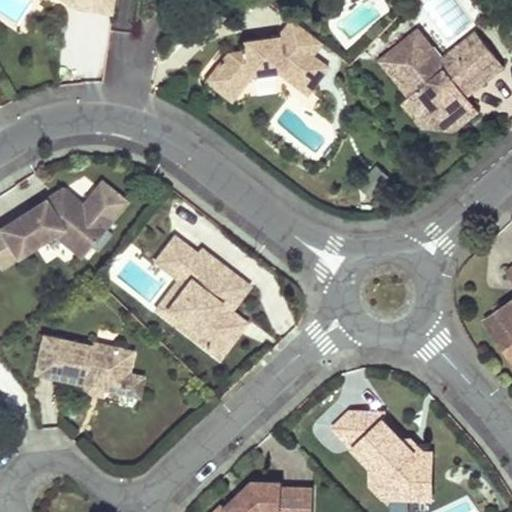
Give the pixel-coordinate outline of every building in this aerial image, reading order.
[(59,0),(72,8),(109,14),(111,0),(59,0)] [(319,45),(287,21),(273,39),(263,41),(263,46),(255,47),(254,42),(239,44),(241,53),(223,55),(201,84),(223,100),(244,73),(244,78),(249,78),(279,74),(288,81),(285,84),(304,98),(326,69),(310,57),(319,45)] [(409,48),(422,37),(416,29),(403,40),(409,48)] [(480,40),(473,31),(440,58),(444,63),(454,54),(457,58),(480,40)] [(480,86),(503,68),(480,40),(457,58),(454,54),(444,63),(440,58),(422,37),(409,48),(403,40),(376,62),(407,99),(400,105),(415,123),(427,114),(448,113),(457,125),(475,110),(465,98),(460,91),(461,84),(480,86)] [(244,73),(223,100),(229,105),(249,78),(244,78),(244,73)] [(465,98),(480,86),(461,84),(460,91),(465,98)] [(427,114),(415,123),(420,129),(453,128),(457,125),(448,113),(427,114)] [(356,184),(368,199),(390,181),(378,167),(356,184)] [(0,227),(0,233),(14,256),(48,235),(59,229),(85,251),(101,232),(99,230),(109,218),(86,199),(76,211),(59,197),(44,206),(42,202),(0,227)] [(59,229),(48,235),(78,260),(85,251),(59,229)] [(242,283),(200,250),(196,256),(175,239),(155,264),(178,282),(185,287),(178,296),(191,307),(179,321),(196,335),(192,340),(219,360),(239,334),(212,313),(219,305),(222,308),(242,283)] [(511,269),(505,274),(511,283),(511,305),(511,304),(483,324),(511,364),(511,269)] [(156,311),(192,340),(196,335),(179,321),(191,307),(178,296),(185,287),(178,282),(156,311)] [(248,287),(242,283),(222,308),(219,305),(212,313),(239,334),(245,326),(228,313),(248,287)] [(87,347),(40,336),(32,373),(81,385),(98,389),(120,394),(125,375),(130,353),(88,343),(87,347)] [(125,375),(120,394),(135,398),(139,378),(125,375)] [(98,389),(81,385),(79,392),(97,396),(98,389)] [(142,432),(158,437),(164,418),(149,413),(142,432)] [(332,429),(349,446),(349,413),(332,429)] [(370,486),(383,499),(411,500),(411,482),(429,482),(430,454),(421,454),(412,454),(401,442),(381,422),(382,414),(349,413),(349,446),(370,468),(370,486)] [(412,454),(421,454),(410,442),(401,442),(412,454)] [(429,482),(411,482),(411,500),(428,500),(429,482)] [(309,511),(310,490),(280,489),(280,485),(251,484),(242,493),(242,497),(237,502),(233,501),(223,510),(220,507),(215,511),(309,511)]
